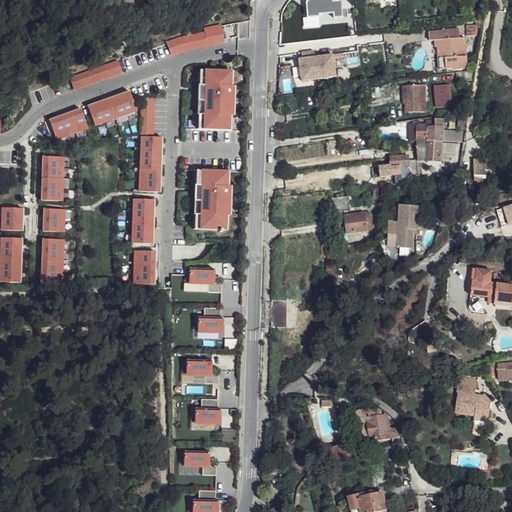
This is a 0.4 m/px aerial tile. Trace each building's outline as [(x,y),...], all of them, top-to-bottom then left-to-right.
[(236,36),(233,23),(219,26),(222,39),(236,36)] [(476,28),(476,25),(474,25),(466,26),(467,37),(477,36),(476,28)] [(222,39),(219,26),(202,29),(203,33),(205,43),(221,39),(222,39)] [(439,31),(439,40),(442,40),(444,59),(445,70),(454,69),(454,71),(467,70),(466,57),(465,57),(464,39),(459,39),(458,28),(439,31)] [(439,40),(439,31),(428,32),(428,41),(433,41),(439,40)] [(181,50),(223,41),(222,39),(221,39),(205,43),(203,33),(180,38),(166,44),(170,54),(181,50)] [(439,40),(433,41),(433,47),(436,47),(436,59),(438,59),(444,59),(442,40),(439,40)] [(333,56),(299,61),(303,82),(336,77),(333,56)] [(73,90),(121,73),(117,62),(69,79),(73,90)] [(226,115),(227,102),(232,102),(232,86),(230,86),(230,71),(203,71),(203,85),(197,85),(197,86),(203,86),(203,93),(197,93),(197,101),(203,102),(202,115),(202,129),(229,130),(229,115),(226,115)] [(469,96),(473,71),(466,72),(465,79),(463,96),(469,96)] [(466,72),(455,73),(456,80),(465,79),(466,72)] [(418,96),(417,86),(407,86),(409,113),(418,112),(418,96)] [(450,108),(449,88),(432,89),(432,109),(450,108)] [(135,112),(134,106),(129,93),(87,108),(94,127),(135,112)] [(466,98),(455,96),(454,102),(453,107),(465,110),(466,98)] [(152,137),(152,98),(141,98),(140,137),(152,137)] [(449,116),(459,115),(458,109),(443,110),(444,117),(449,116)] [(87,129),(80,110),(48,122),(55,141),(87,129)] [(459,115),(458,129),(464,130),(467,114),(459,115)] [(417,127),(417,142),(426,141),(442,141),(455,143),(459,143),(463,143),(464,133),(443,131),(443,120),(435,120),(435,127),(417,127)] [(493,132),(481,132),(481,143),(493,143),(493,132)] [(159,193),(160,138),(152,137),(140,137),(139,192),(159,193)] [(425,161),(426,141),(417,142),(418,161),(425,161)] [(441,162),(442,141),(426,141),(425,161),(441,162)] [(460,158),(463,143),(459,143),(455,143),(453,156),(453,158),(460,158)] [(409,162),(408,157),(390,158),(391,168),(392,168),(400,168),(409,167),(409,162)] [(62,203),(63,158),(43,158),(42,202),(62,203)] [(476,181),(477,187),(485,185),(484,160),(472,160),(473,181),(476,181)] [(418,181),(417,162),(409,162),(409,167),(409,182),(418,181)] [(409,182),(409,167),(400,168),(401,173),(401,183),(409,182)] [(224,215),(224,202),(230,202),(230,186),(227,186),(228,171),(201,170),(201,185),(195,185),(201,186),(201,193),(194,193),(194,195),(194,201),(200,201),(200,229),(226,230),(227,215),(224,215)] [(350,211),(347,197),(332,199),(334,213),(350,211)] [(153,244),(154,200),(134,200),(133,244),(153,244)] [(419,207),(399,206),(398,223),(388,222),(388,235),(397,236),(397,248),(413,249),(413,234),(414,229),(417,230),(418,230),(419,207)] [(22,233),(23,210),(3,210),(2,232),(22,233)] [(64,234),(64,211),(44,211),(44,233),(64,234)] [(365,213),(345,216),(348,234),(368,231),(368,230),(365,213)] [(21,285),(22,240),(2,240),(1,284),(21,285)] [(63,285),(64,241),(44,241),(43,285),(63,285)] [(155,285),(156,252),(136,252),(135,285),(155,285)] [(208,292),(220,293),(221,284),(213,284),(214,272),(191,271),(191,284),(209,284),(208,292)] [(492,275),(476,273),(475,284),(472,284),(471,299),(495,302),(495,304),(511,306),(511,288),(491,286),(492,275)] [(221,309),(205,308),(204,319),(199,319),(199,332),(220,333),(221,309)] [(507,377),(511,376),(511,361),(506,361),(507,364),(497,364),(498,375),(507,375),(507,377)] [(206,386),(219,386),(219,378),(211,377),(212,365),(189,364),(189,377),(207,377),(206,386)] [(477,383),(461,383),(461,389),(459,389),(458,398),(460,398),(460,418),(479,419),(493,419),(494,398),(477,397),(474,397),(474,391),(477,391),(477,383)] [(218,400),(202,399),(202,410),(196,410),(196,424),(217,424),(218,400)] [(384,439),(390,438),(390,436),(388,424),(387,416),(381,416),(380,412),(378,410),(371,411),(370,413),(371,418),(367,419),(371,441),(381,440),(384,439)] [(371,418),(370,413),(369,411),(358,413),(357,414),(355,417),(356,421),(358,423),(361,424),(361,420),(367,419),(371,418)] [(364,442),(371,441),(367,419),(361,420),(361,424),(362,428),(363,435),(364,442)] [(344,461),(348,459),(344,446),(325,453),(330,466),(344,461)] [(283,472),(284,455),(275,454),(273,471),(283,472)] [(204,477),(216,477),(216,469),(208,469),(209,457),(186,456),(186,468),(204,469),(204,477)] [(214,511),(215,491),(199,491),(199,501),(193,501),(192,511),(214,511)] [(382,511),(386,511),(382,493),(374,495),(361,498),(360,496),(349,498),(351,511),(382,511)]
